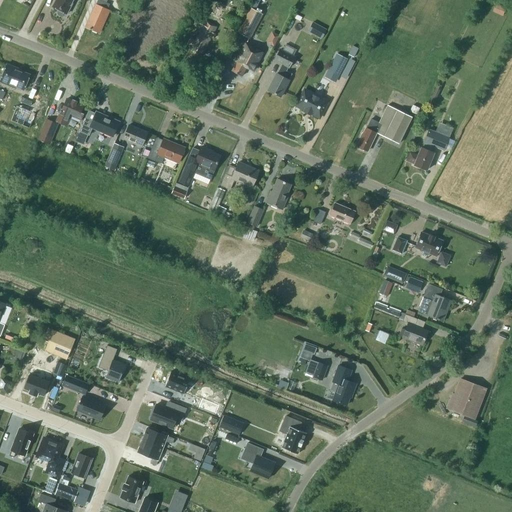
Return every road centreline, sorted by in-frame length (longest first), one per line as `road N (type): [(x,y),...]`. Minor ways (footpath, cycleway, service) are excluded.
road 1 (unclassified): [(511,244),(0,34)]
road 2 (unclassified): [(287,511),(332,446),(453,357),(478,327),(511,249)]
road 3 (residential): [(120,446),(0,399)]
